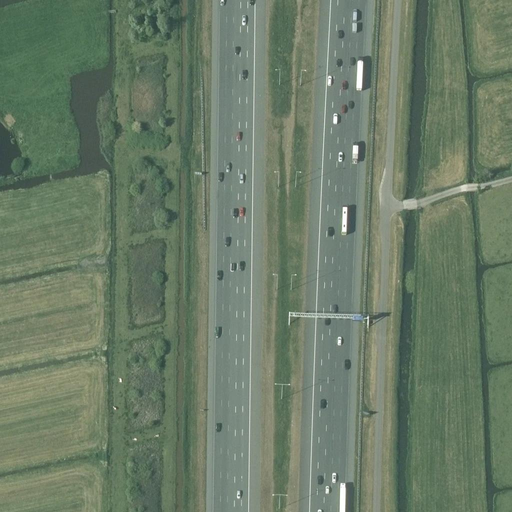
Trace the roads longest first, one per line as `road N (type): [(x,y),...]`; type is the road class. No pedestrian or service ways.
road 1 (unclassified): [(377,511),(399,0)]
road 2 (motorway): [(328,511),(347,0)]
road 3 (motorway): [(237,0),(231,511)]
